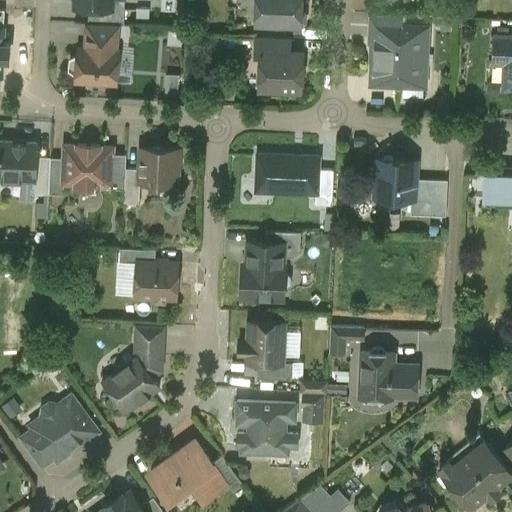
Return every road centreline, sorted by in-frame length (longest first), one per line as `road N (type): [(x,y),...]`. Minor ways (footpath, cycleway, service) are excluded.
road 1 (residential): [(36,511),(179,406),(196,379),(206,347),(220,120)]
road 2 (residential): [(40,108),(220,120)]
road 3 (residential): [(335,124),(511,132)]
road 4 (residential): [(335,124),(343,0)]
